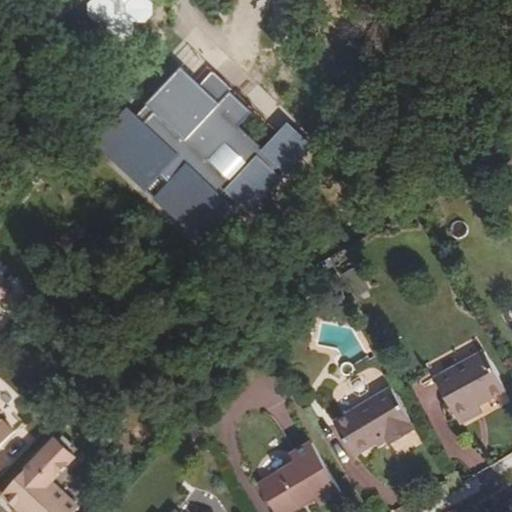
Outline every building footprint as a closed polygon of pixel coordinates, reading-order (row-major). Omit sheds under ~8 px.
[(83,0),(84,9),(90,16),(97,16),(97,26),(105,34),(116,34),(125,27),(125,18),(134,18),(144,11),(145,1),(144,0),(83,0)] [(133,111),(104,139),(208,248),(316,145),(294,122),(265,150),(242,126),(255,114),(216,72),(202,85),(187,68),(137,115),(133,111)] [(460,427),(476,418),(472,410),(479,406),(506,391),(482,351),(433,380),(460,427)] [(356,454),(378,441),(388,435),(391,439),(393,443),(414,431),(409,423),(412,422),(394,388),(336,420),(356,454)] [(483,414),(479,406),(472,410),(476,418),(483,414)] [(0,445),(16,430),(0,415),(4,411),(0,407),(0,445)] [(380,445),(391,439),(388,435),(378,441),(380,445)] [(1,494),(17,508),(21,511),(73,511),(77,508),(49,483),(76,455),(54,436),(1,494)] [(277,511),(299,511),(304,509),(303,506),(317,498),(322,507),(343,494),(313,442),(291,455),(297,465),(262,486),(277,511)]
